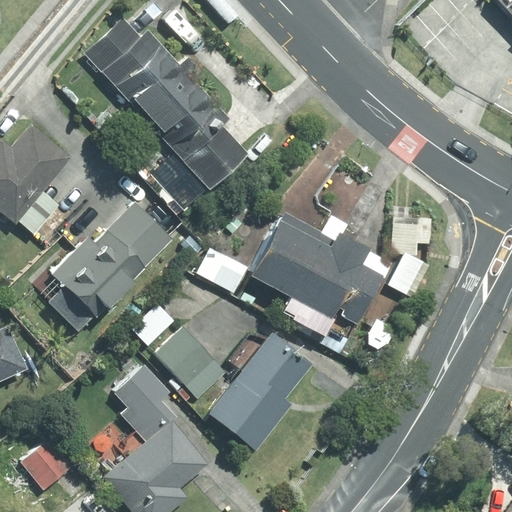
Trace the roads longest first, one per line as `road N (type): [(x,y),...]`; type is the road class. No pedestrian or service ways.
road 1 (residential): [(279,0),(370,93),(507,192)]
road 2 (tertiary): [(410,432),(507,192)]
road 3 (tertiary): [(511,279),(410,432)]
